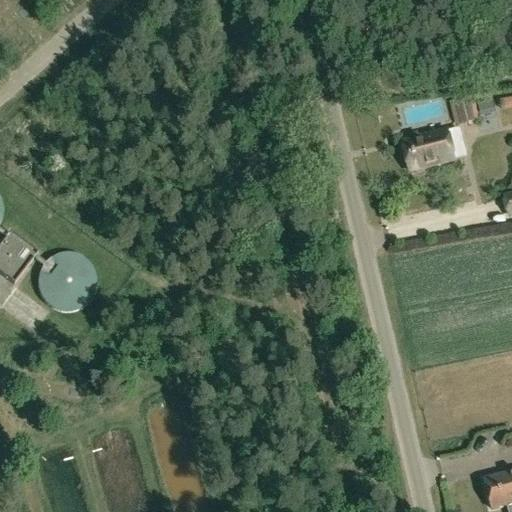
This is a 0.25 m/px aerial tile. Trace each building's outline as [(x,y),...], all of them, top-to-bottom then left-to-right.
[(448,99),(456,128),(480,121),(472,92),(448,99)] [(458,129),(447,132),(447,131),(402,142),(409,172),(454,160),(454,159),(465,156),(458,129)] [(511,192),(502,195),(508,220),(511,218),(511,192)] [(37,254),(9,233),(0,245),(0,275),(13,286),(37,254)] [(43,293),(50,303),(61,309),(73,311),(84,307),(94,299),(99,288),(99,276),(94,265),(86,257),(74,253),(62,254),(51,260),(44,269),(41,281),(43,293)] [(511,508),(511,471),(484,479),(492,510),(511,505),(511,508)]
